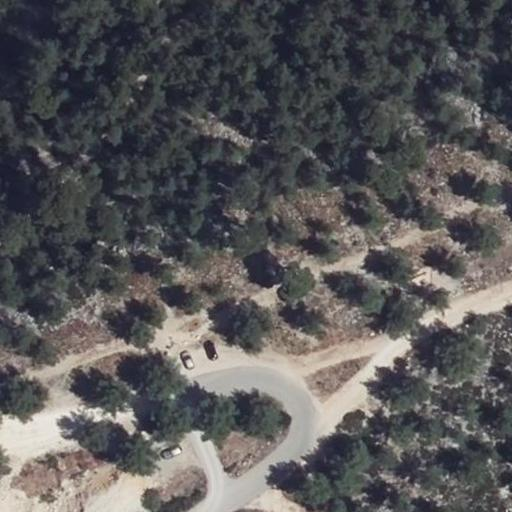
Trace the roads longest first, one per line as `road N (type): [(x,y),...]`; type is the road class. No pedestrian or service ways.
road 1 (unclassified): [(224,495),(304,434),(302,403),(273,376),(236,373),(179,390)]
road 2 (track): [(304,434),(395,344),(511,292)]
road 3 (track): [(395,344),(273,376)]
